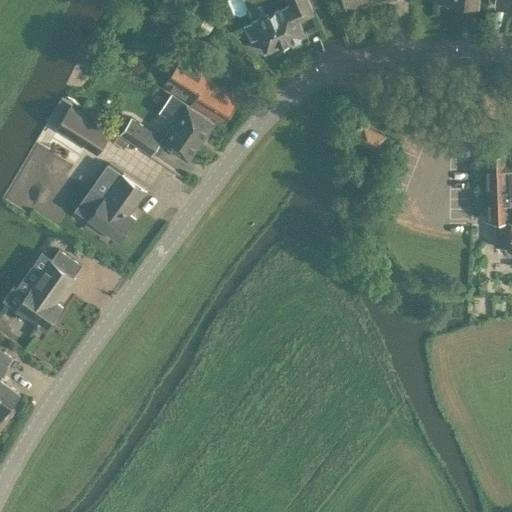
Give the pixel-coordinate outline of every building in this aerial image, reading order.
[(260,23),(248,29),(244,31),(251,44),(259,41),(266,55),(304,37),(297,24),(312,17),(304,0),(286,0),(290,8),(260,23)] [(396,0),(343,0),(345,10),(396,0)] [(437,0),(437,5),(478,8),(478,0),(437,0)] [(511,10),(511,0),(503,0),(502,10),(511,10)] [(183,20),(208,37),(214,28),(189,10),(183,20)] [(225,127),(240,105),(209,85),(211,78),(184,61),(166,89),(225,127)] [(126,130),(121,137),(153,159),(158,153),(162,147),(189,165),(214,128),(186,108),(173,99),(162,115),(177,125),(165,143),(132,120),(126,130)] [(97,157),(110,136),(69,109),(56,130),(97,157)] [(98,115),(94,121),(102,126),(106,120),(98,115)] [(377,151),(384,139),(364,129),(358,142),(377,151)] [(511,157),(484,159),(486,224),(498,224),(499,231),(495,231),(496,251),(511,250),(511,157)] [(123,178),(90,223),(120,245),(137,221),(130,216),(146,194),(123,178)] [(56,306),(74,282),(51,265),(17,312),(46,333),(62,311),(56,306)] [(0,421),(0,422),(19,396),(0,382),(0,379),(6,371),(0,366),(0,421)]
